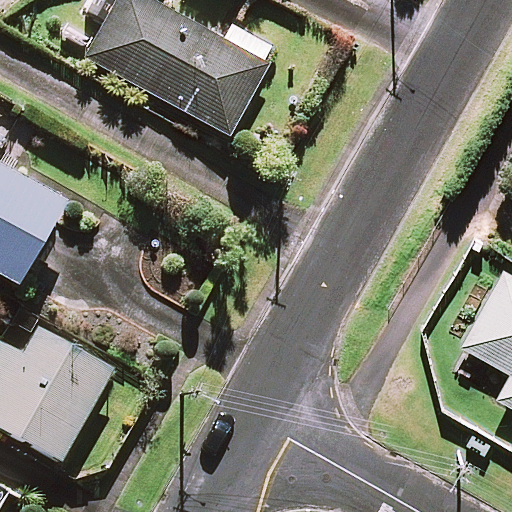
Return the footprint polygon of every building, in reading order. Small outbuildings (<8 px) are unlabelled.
[(261,66),(141,0),(123,0),(89,63),(230,141),(277,55),(269,51),(261,66)] [(0,148),(1,146),(0,145),(0,279),(21,291),(69,208),(0,168),(0,148)] [(511,277),(509,276),(466,350),(511,375),(511,383),(501,402),(511,408),(511,277)] [(114,374),(15,319),(0,345),(0,430),(64,466),(114,374)] [(0,511),(2,511),(9,500),(0,495),(0,511)]
